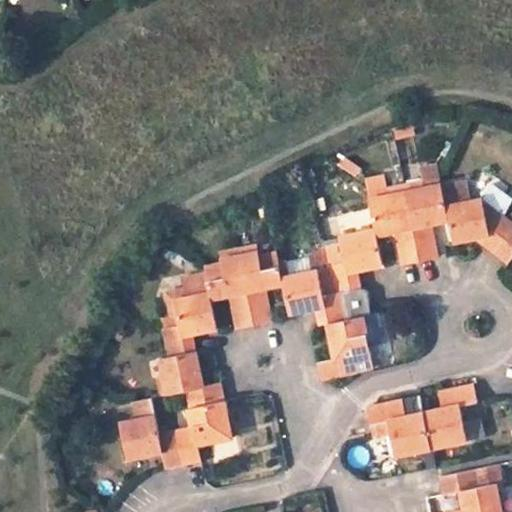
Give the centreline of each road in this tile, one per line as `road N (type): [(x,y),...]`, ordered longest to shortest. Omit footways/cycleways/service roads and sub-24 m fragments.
road 1 (residential): [(302,454),(350,398),(468,363),(481,326),(511,315)]
road 2 (residential): [(302,454),(223,485),(184,511)]
